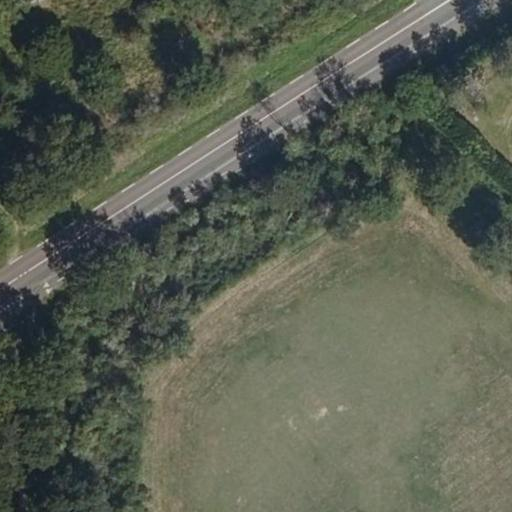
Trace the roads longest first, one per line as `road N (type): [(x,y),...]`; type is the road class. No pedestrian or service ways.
road 1 (primary): [(0,288),(449,0)]
road 2 (tertiary): [(11,511),(0,363)]
